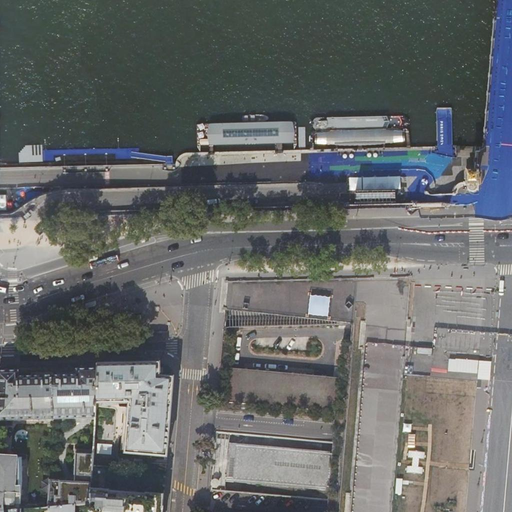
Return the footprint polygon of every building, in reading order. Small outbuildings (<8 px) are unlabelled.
[(315,134),(315,136),(316,139),(316,141),(317,142),(319,143),(321,144),(337,144),(360,143),(385,142),(399,142),(401,142),(403,140),(404,139),(405,138),(405,136),(405,133),(405,131),(403,129),(401,128),(321,130),(319,130),(317,131),(315,134)] [(241,147),(292,145),(298,145),(299,144),(300,142),(301,139),(300,135),(298,133),(297,132),(292,132),(241,133),(238,135),(237,138),(237,141),(237,144),(239,146),(241,147)] [(463,184),(467,184),(480,184),(480,170),(474,170),(463,170),(463,184)] [(338,376),(231,368),(228,402),(345,410),(351,342),(341,341),(338,376)] [(98,370),(96,404),(130,404),(125,454),(167,457),(168,449),(169,438),(173,382),(174,378),(160,377),(160,363),(154,364),(150,364),(98,365),(98,370)] [(86,370),(54,371),(53,419),(84,418),(84,419),(88,419),(95,418),(96,404),(98,370),(86,370)] [(7,420),(53,419),(54,371),(0,372),(0,429),(3,429),(6,426),(6,420),(7,420)] [(329,451),(229,442),(226,480),(326,489),(326,485),(329,485),(332,453),(329,453),(329,451)] [(69,480),(50,480),(48,508),(50,508),(75,505),(80,504),(86,504),(91,503),(93,467),(94,449),(76,448),(74,481),(69,480)] [(0,459),(0,511),(7,511),(6,505),(21,504),(20,461),(0,459)] [(91,503),(86,504),(85,511),(162,511),(164,496),(146,495),(110,492),(110,491),(109,491),(110,477),(111,477),(112,468),(93,467),(91,503)]
